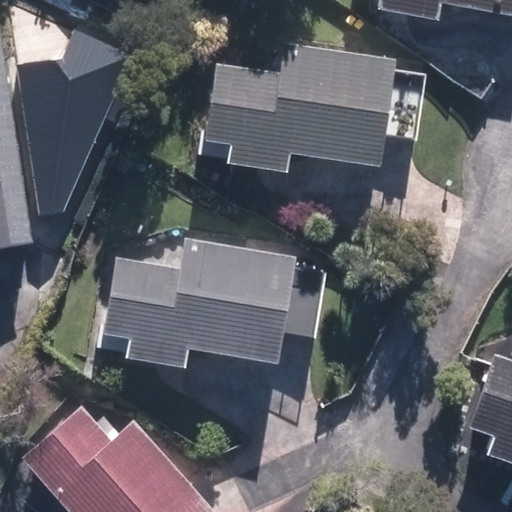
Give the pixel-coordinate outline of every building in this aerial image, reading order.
[(442,0),(460,0),(511,8),(511,0),(378,0),(378,3),(440,15),(442,0)] [(0,246),(34,242),(0,4),(0,246)] [(16,63),(41,214),(69,205),(127,56),(74,31),(60,58),(16,63)] [(295,144),(383,156),(387,131),(396,63),(398,53),(287,37),(283,67),(221,58),(210,134),(235,137),(232,158),(292,166),(295,144)] [(193,341),(283,354),(287,329),(298,262),(299,249),(189,232),(185,259),(120,249),(108,324),(136,329),(132,353),(190,361),(193,341)] [(498,427),(491,451),(511,457),(511,359),(496,355),(476,421),(498,427)] [(24,452),(78,511),(222,511),(135,415),(114,432),(83,398),(24,452)]
